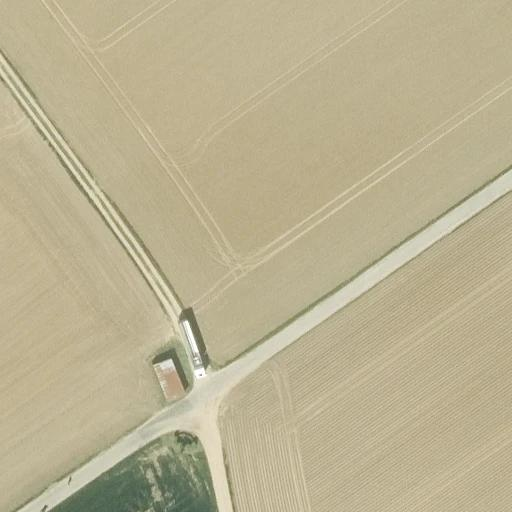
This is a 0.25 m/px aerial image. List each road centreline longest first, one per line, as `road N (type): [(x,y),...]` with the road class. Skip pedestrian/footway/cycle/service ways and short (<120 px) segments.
road 1 (unclassified): [(32,511),(511,178)]
road 2 (track): [(206,391),(178,318),(0,67)]
